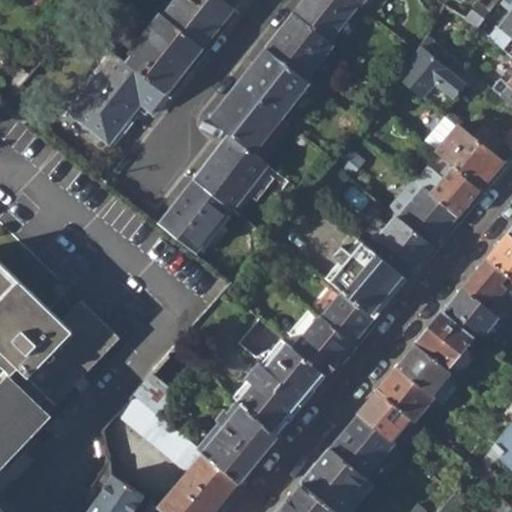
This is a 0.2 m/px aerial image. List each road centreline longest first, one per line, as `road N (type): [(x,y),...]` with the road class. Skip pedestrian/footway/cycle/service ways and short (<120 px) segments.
road 1 (residential): [(243,511),(511,188)]
road 2 (residential): [(278,0),(143,175)]
